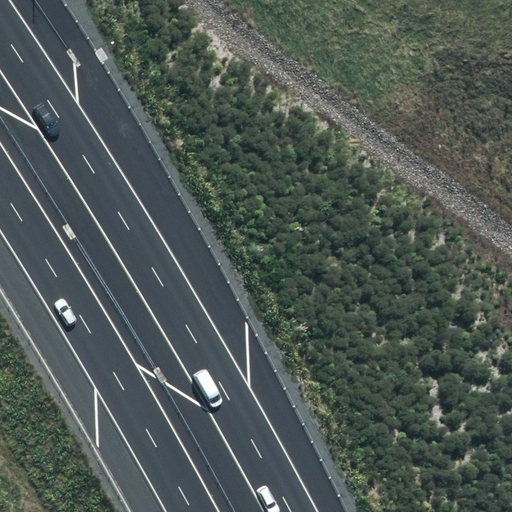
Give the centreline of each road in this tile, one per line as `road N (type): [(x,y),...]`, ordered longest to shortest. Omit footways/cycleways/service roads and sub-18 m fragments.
road 1 (motorway): [(0,38),(67,134),(278,511)]
road 2 (motorway): [(188,511),(0,194)]
